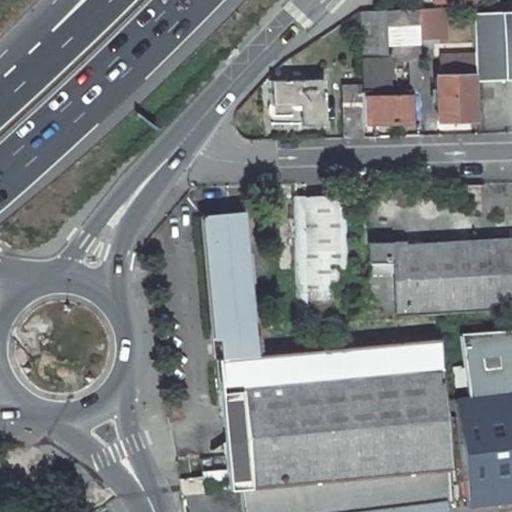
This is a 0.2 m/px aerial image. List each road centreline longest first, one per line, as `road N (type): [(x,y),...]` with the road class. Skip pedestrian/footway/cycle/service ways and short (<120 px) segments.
road 1 (residential): [(188,136),(242,160),(511,152)]
road 2 (motorway): [(0,175),(185,0)]
road 3 (tertiary): [(313,0),(188,136)]
road 4 (unclassified): [(155,511),(135,454),(126,374)]
road 5 (unclassified): [(51,418),(110,466),(148,511)]
